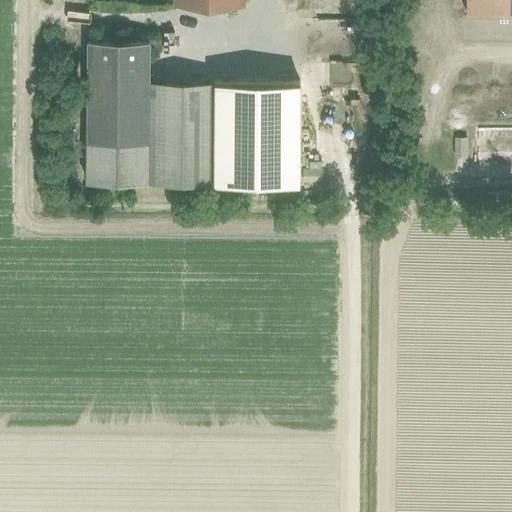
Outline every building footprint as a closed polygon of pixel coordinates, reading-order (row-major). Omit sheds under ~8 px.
[(511,0),(464,0),(465,11),(511,11),(511,0)] [(149,40),(87,39),(86,180),(213,181),(214,81),(148,80),(149,40)] [(315,74),(340,72),(338,54),(314,56),(315,74)] [(299,82),(214,81),(213,181),(298,182),(299,82)] [(463,147),(462,129),(450,130),(451,147),(463,147)]
